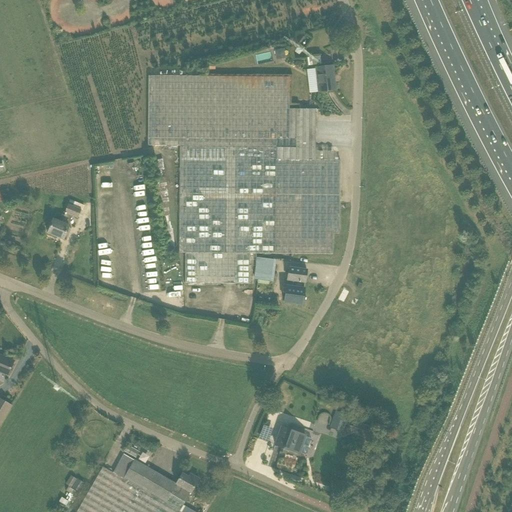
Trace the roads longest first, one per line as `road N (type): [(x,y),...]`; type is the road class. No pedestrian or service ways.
road 1 (unclassified): [(287,363),(332,292),(355,205),(358,54),(343,0)]
road 2 (unclassified): [(0,279),(131,330),(287,363)]
road 3 (unclassified): [(234,468),(109,414),(57,368),(0,299)]
road 4 (primary): [(511,288),(426,511)]
road 5 (motorway): [(427,0),(511,172)]
road 6 (primary): [(450,511),(511,333)]
